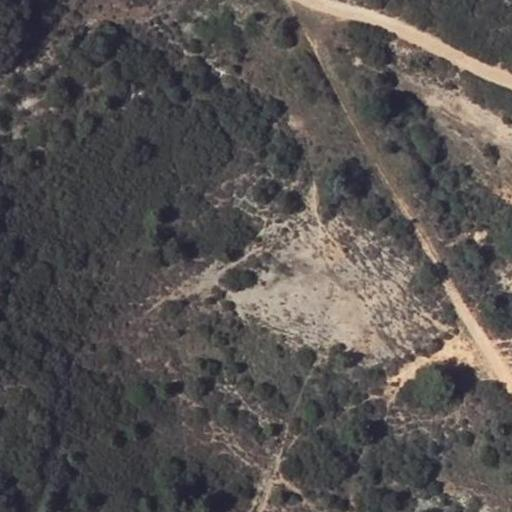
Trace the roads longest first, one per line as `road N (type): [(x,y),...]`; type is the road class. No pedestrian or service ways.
road 1 (track): [(290,0),(293,18),(511,388)]
road 2 (track): [(511,84),(403,28),(315,0)]
